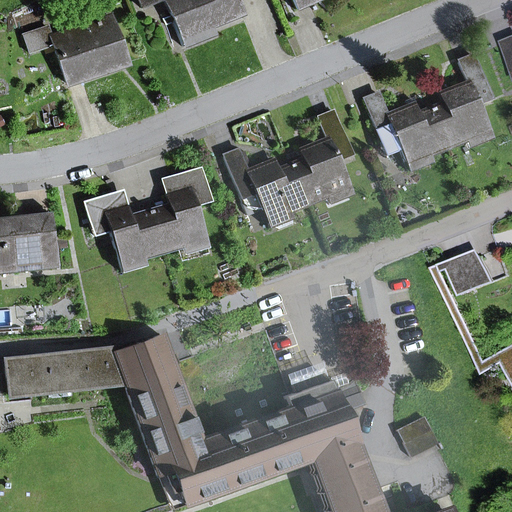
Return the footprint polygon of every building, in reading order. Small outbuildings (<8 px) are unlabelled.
[(137,0),(141,9),(163,0),(162,0),(137,0)] [(162,0),(163,0),(179,41),(209,29),(241,16),(235,0),(162,0)] [(296,10),(310,4),(308,0),(301,0),(293,4),(296,10)] [(53,45),(66,84),(125,64),(110,17),(50,37),(53,45)] [(23,37),(28,53),(53,45),(50,37),(47,28),(23,37)] [(179,41),(182,47),(212,35),(209,29),(179,41)] [(511,41),(503,45),(511,67),(511,41)] [(490,99),(473,57),(458,63),(465,82),(444,90),(448,100),(429,107),(446,149),(486,133),(475,105),(490,99)] [(399,150),(405,165),(446,149),(429,107),(418,112),(414,103),(386,114),(378,95),(362,102),(384,156),(399,150)] [(304,147),(308,156),(289,164),(306,205),(347,189),(335,161),(350,155),(333,114),(318,120),(325,139),(304,147)] [(254,194),(266,222),(288,212),(306,205),(289,164),(270,171),(266,162),(246,170),(238,152),(223,158),(240,200),(254,194)] [(165,195),(168,204),(148,210),(161,254),(203,241),(193,207),(209,202),(199,168),(169,177),(174,192),(165,195)] [(165,195),(174,192),(169,177),(160,180),(165,195)] [(117,209),(126,206),(121,191),(113,194),(117,209)] [(108,231),(119,266),(161,254),(148,210),(129,216),(126,206),(117,209),(113,194),(83,203),(92,236),(108,231)] [(265,222),(268,229),(291,219),(288,212),(266,222),(265,222)] [(0,273),(55,267),(53,248),(52,238),(49,214),(0,219),(0,273)] [(53,248),(64,247),(63,237),(52,238),(53,248)] [(481,255),(449,269),(461,297),(494,282),(481,255)] [(511,347),(485,363),(438,266),(432,269),(483,374),(503,363),(511,357),(511,347)] [(446,511),(442,511),(376,511),(374,505),(341,413),(365,404),(356,380),(349,386),(334,392),(329,380),(327,381),(289,395),(283,397),(287,409),(198,441),(160,335),(118,350),(117,347),(3,360),(7,397),(48,393),(69,391),(123,385),(147,452),(42,491),(0,489),(0,511),(168,511),(305,462),(323,511),(446,511)] [(511,357),(503,363),(511,379),(511,357)] [(289,395),(327,381),(320,362),(282,376),(289,395)] [(341,366),(327,371),(330,380),(345,375),(341,366)] [(48,399),(69,397),(69,391),(48,393),(48,399)] [(436,444),(422,418),(396,431),(409,458),(436,444)] [(376,511),(386,511),(383,502),(374,505),(376,511)]
